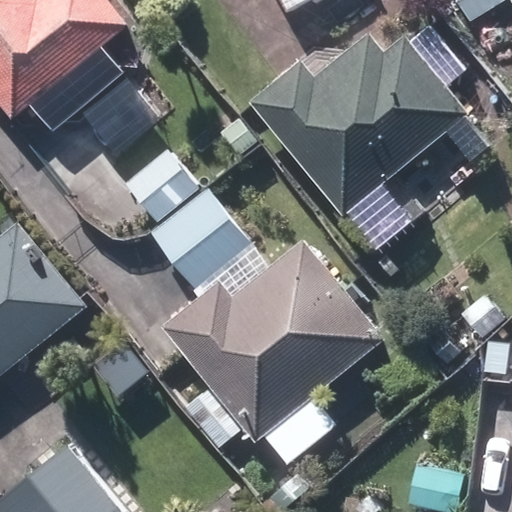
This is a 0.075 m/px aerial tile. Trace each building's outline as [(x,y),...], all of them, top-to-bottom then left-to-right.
[(0,0),(0,92),(18,115),(68,73),(133,22),(116,0),(0,0)] [(416,37),(399,52),(383,32),(329,78),(314,60),(266,101),(356,207),(475,107),(416,37)] [(167,232),(212,289),(268,247),(221,189),(167,232)] [(0,383),(100,304),(36,223),(0,251),(0,383)] [(181,327),(267,440),(398,338),(320,239),(248,294),(239,282),(181,327)] [(471,316),(491,337),(511,316),(511,315),(494,295),(471,316)] [(436,342),(453,363),(467,353),(450,331),(436,342)] [(194,406),(226,448),(254,426),(221,384),(194,406)] [(0,505),(0,506),(4,511),(133,511),(78,444),(0,505)] [(463,511),(470,473),(419,464),(411,506),(442,511),(463,511)] [(281,496),(291,508),(317,486),(307,476),(281,496)]
